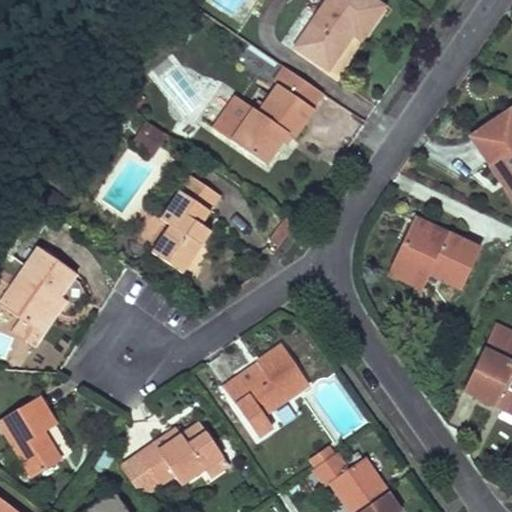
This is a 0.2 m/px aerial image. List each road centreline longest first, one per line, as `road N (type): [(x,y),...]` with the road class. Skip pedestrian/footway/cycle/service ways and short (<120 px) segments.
road 1 (residential): [(494,0),(341,222),(330,272)]
road 2 (residential): [(330,272),(333,318),(465,511)]
road 3 (residential): [(330,272),(288,282),(189,349),(128,352)]
